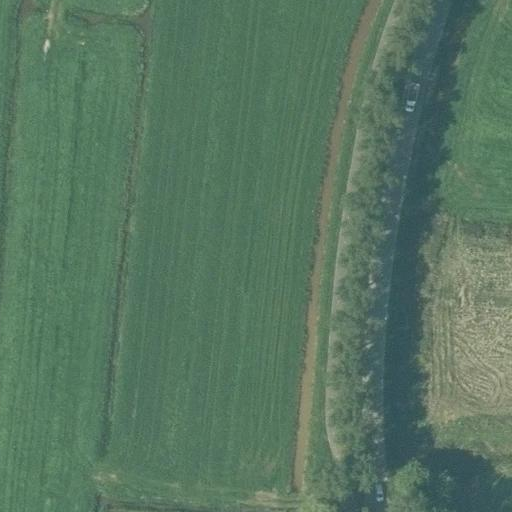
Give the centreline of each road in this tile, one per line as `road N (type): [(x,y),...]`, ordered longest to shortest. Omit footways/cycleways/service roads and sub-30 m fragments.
road 1 (unclassified): [(373,429),(385,243),(412,96),(441,0)]
road 2 (tertiary): [(0,399),(373,429)]
road 3 (tertiary): [(373,429),(511,442)]
